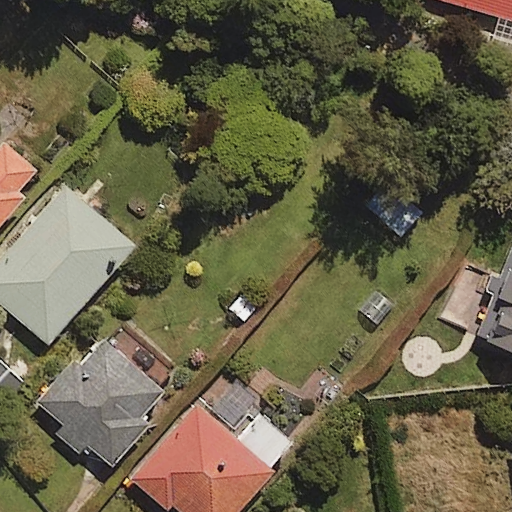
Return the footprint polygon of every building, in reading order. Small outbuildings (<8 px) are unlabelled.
[(511,0),(449,0),(511,17),(511,0)] [(0,219),(43,167),(4,136),(0,140),(0,219)] [(424,209),(386,173),(362,198),(399,234),(424,209)] [(135,240),(66,180),(0,257),(0,299),(48,341),(135,240)] [(511,245),(479,331),(511,343),(511,245)] [(109,467),(151,418),(144,412),(169,383),(100,326),(34,404),(67,432),(60,440),(81,458),(88,450),(109,467)] [(0,409),(26,383),(0,357),(0,409)] [(238,436),(197,401),(131,475),(166,507),(172,500),(185,511),(227,511),(293,438),(261,410),(238,436)]
